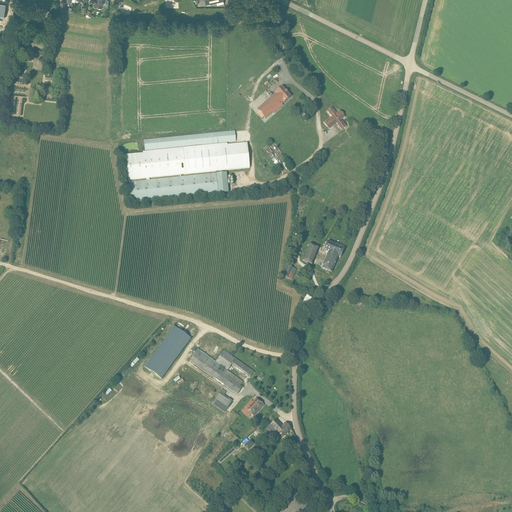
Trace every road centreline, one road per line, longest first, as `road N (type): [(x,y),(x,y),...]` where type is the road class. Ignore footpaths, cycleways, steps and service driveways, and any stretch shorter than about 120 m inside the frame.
road 1 (unclassified): [(328,502),(291,410),(296,345),(349,264),(393,145),(410,64)]
road 2 (track): [(295,357),(254,351),(194,321),(0,263)]
road 3 (track): [(209,115),(282,56),(273,24),(246,0)]
road 4 (unclassified): [(410,64),(280,0)]
